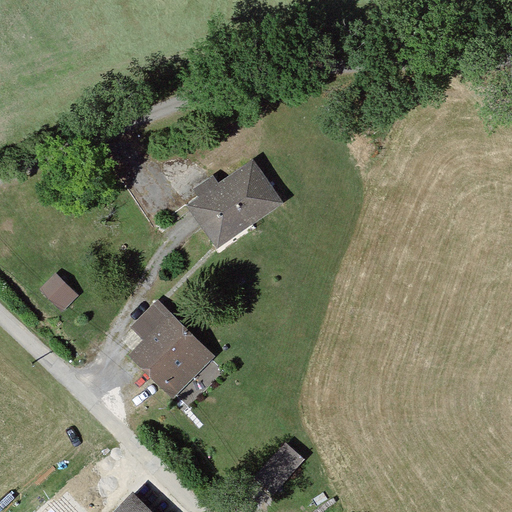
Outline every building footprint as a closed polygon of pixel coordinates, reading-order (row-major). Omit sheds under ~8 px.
[(279,197),(255,165),(196,209),(218,239),(279,197)] [(60,269),(43,287),(66,308),(83,290),(60,269)] [(172,315),(159,302),(137,323),(151,337),(172,315)] [(151,337),(136,350),(165,379),(200,344),(172,315),(151,337)] [(200,344),(165,379),(175,389),(211,355),(200,344)] [(279,489),(309,456),(291,438),(260,472),(279,489)] [(17,503),(53,467),(38,452),(2,488),(17,503)] [(130,500),(118,511),(145,511),(133,499),(130,500)]
